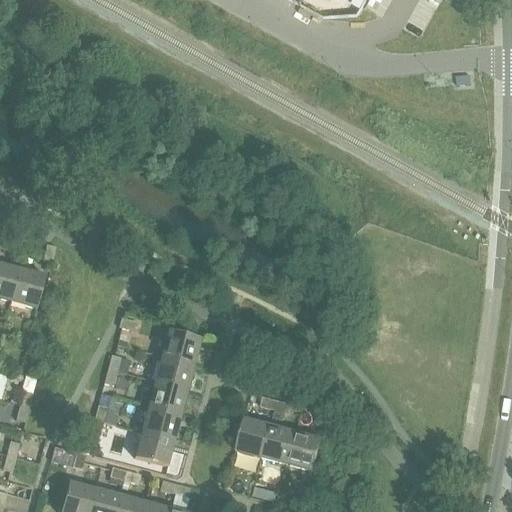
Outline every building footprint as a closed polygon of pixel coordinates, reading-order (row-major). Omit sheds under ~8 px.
[(0,239),(0,249),(11,253),(14,243),(0,239)] [(55,249),(46,247),(42,261),(52,263),(55,249)] [(18,271),(0,265),(0,301),(10,304),(18,271)] [(44,278),(18,271),(10,304),(36,311),(44,278)] [(120,321),(118,330),(133,333),(135,325),(120,321)] [(200,341),(167,332),(160,358),(193,367),(200,341)] [(120,360),(111,358),(107,372),(117,374),(120,360)] [(193,367),(160,358),(153,384),(187,392),(193,367)] [(117,374),(107,372),(103,386),(114,389),(117,374)] [(180,418),(187,392),(153,384),(147,409),(180,418)] [(19,408),(28,410),(32,396),(23,394),(19,408)] [(276,403),(262,399),(260,408),(274,412),(276,403)] [(290,406),(276,403),(274,412),(287,416),(290,406)] [(28,410),(19,408),(15,422),(24,424),(28,410)] [(107,410),(98,408),(94,422),(103,425),(107,410)] [(147,409),(140,434),(174,443),(180,418),(147,409)] [(325,426),(328,411),(319,409),(315,423),(325,426)] [(235,453),(261,460),(270,427),(244,420),(235,453)] [(103,425),(94,422),(90,437),(99,439),(103,425)] [(295,434),(270,427),(261,460),(286,467),(295,434)] [(174,443),(140,434),(134,460),(167,469),(174,443)] [(312,474),(321,441),(295,434),(286,467),(312,474)] [(6,458),(15,460),(19,446),(9,444),(6,458)] [(50,465),(72,470),(76,455),(54,450),(50,465)] [(85,458),(76,455),(72,470),(81,473),(85,458)] [(15,460),(6,458),(2,472),(11,474),(15,460)] [(109,480),(123,484),(126,474),(112,471),(109,480)] [(126,474),(123,484),(137,487),(140,478),(126,474)] [(159,493),(173,497),(176,487),(162,484),(159,493)] [(60,511),(88,511),(94,492),(68,485),(60,511)] [(190,491),(176,487),(173,497),(187,501),(190,491)] [(276,504),(280,492),(271,489),(267,502),(276,504)] [(115,511),(119,498),(94,492),(88,511),(115,511)] [(142,511),(144,505),(119,498),(115,511),(142,511)]
